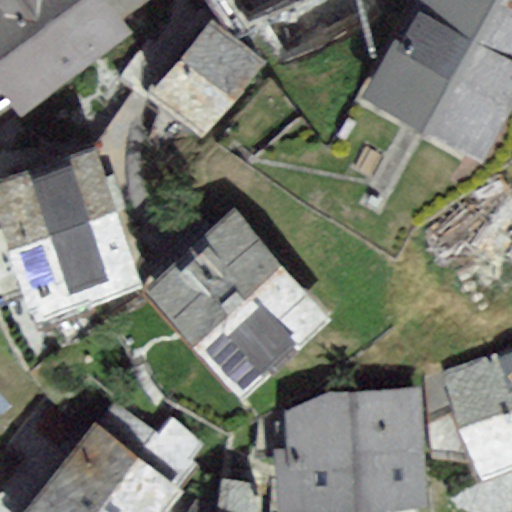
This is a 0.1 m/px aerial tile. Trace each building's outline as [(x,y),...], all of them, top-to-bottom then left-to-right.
[(0,0),(0,132),(158,11),(149,0),(0,0)] [(216,0),(241,36),(293,0),(216,0)] [(511,107),(511,0),(413,0),(361,103),(483,166),(511,107)] [(265,68),(211,22),(151,91),(205,137),(265,68)] [(142,289),(95,149),(0,180),(0,229),(32,326),(142,289)] [(232,213),(146,288),(241,396),(327,321),(232,213)] [(479,486),(511,473),(511,345),(436,373),(479,486)] [(0,417),(13,405),(0,376),(0,417)] [(269,509),(424,508),(420,394),(334,393),(282,418),(282,453),(269,453),(269,509)] [(163,511),(195,471),(106,406),(20,511),(163,511)] [(205,511),(257,511),(257,490),(211,487),(205,511)]
